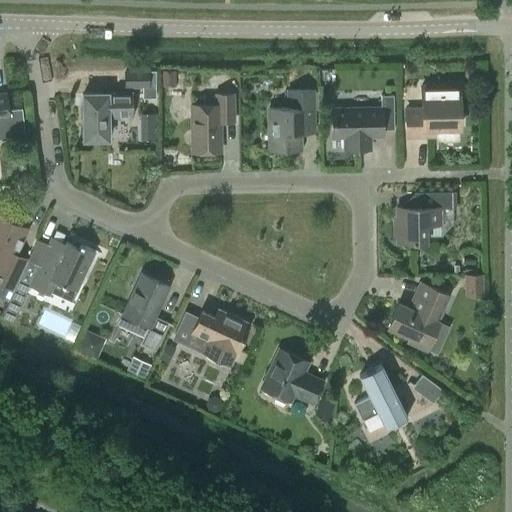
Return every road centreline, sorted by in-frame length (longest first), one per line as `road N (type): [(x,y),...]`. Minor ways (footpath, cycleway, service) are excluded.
road 1 (residential): [(29,23),(338,31),(511,25)]
road 2 (residential): [(151,235),(328,315),(341,310),(361,266),(359,201),(351,188)]
road 3 (residential): [(29,23),(53,185),(151,235)]
road 4 (residential): [(351,188),(184,186),(163,197),(151,235)]
road 5 (residential): [(351,188),(390,176),(476,174)]
